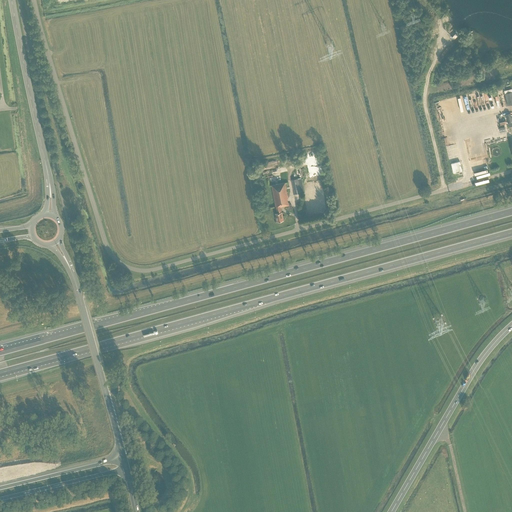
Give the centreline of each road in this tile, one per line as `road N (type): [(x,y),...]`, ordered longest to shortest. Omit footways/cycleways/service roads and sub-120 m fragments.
road 1 (unclassified): [(511,170),(155,269),(127,267),(105,244),(33,0)]
road 2 (motorway): [(511,211),(0,352)]
road 3 (motorway): [(0,373),(511,232)]
road 4 (secondary): [(391,511),(477,364),(511,325)]
road 5 (secondary): [(123,458),(70,269)]
road 6 (tertiary): [(49,183),(11,0)]
road 7 (unknown): [(476,80),(425,96),(450,188)]
road 8 (motorway): [(0,499),(126,468)]
road 9 (motorway): [(123,458),(0,487)]
